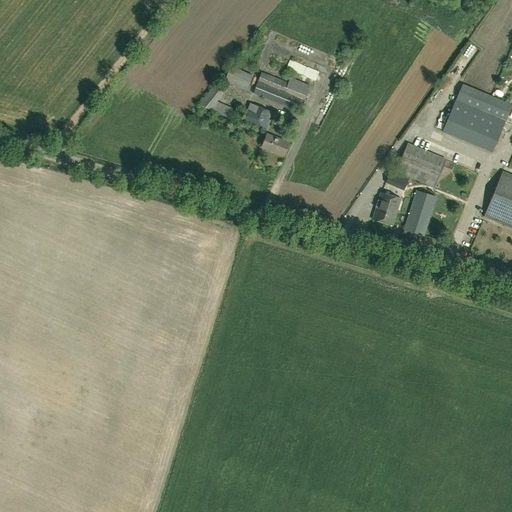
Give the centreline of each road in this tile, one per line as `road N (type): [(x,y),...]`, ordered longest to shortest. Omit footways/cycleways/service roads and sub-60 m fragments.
road 1 (unclassified): [(511,294),(0,139)]
road 2 (track): [(49,154),(172,0)]
